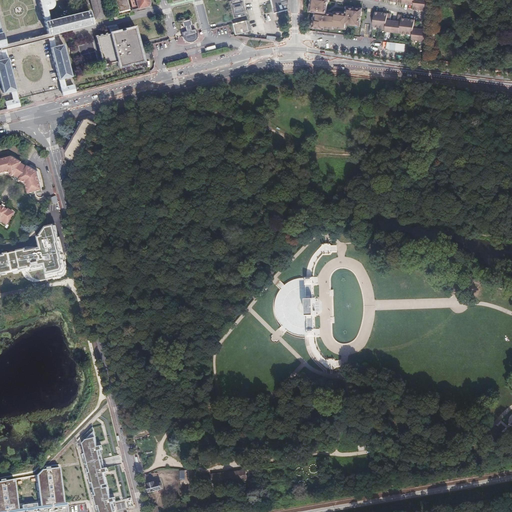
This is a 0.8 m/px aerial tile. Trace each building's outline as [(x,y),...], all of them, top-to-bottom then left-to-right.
[(39,0),(44,20),(47,33),(4,44),(1,31),(0,29),(0,86),(2,93),(10,91),(11,95),(12,99),(4,101),(6,109),(19,106),(18,99),(17,97),(16,97),(16,94),(14,88),(15,88),(13,81),(7,57),(6,57),(4,49),(48,38),(50,46),(58,79),(59,79),(60,83),(61,87),(60,88),(60,89),(62,95),(75,92),(73,85),(65,86),(64,82),(63,78),(71,76),(63,44),(56,45),(53,32),(90,23),(87,10),(49,19),(47,12),(53,11),(52,7),(52,6),(53,5),(53,4),(57,3),(56,0),(39,0)] [(99,0),(88,0),(93,20),(104,17),(99,0)] [(114,0),(117,13),(129,10),(129,9),(130,9),(145,6),(148,3),(146,0),(114,0)] [(240,0),(228,0),(233,19),(245,16),(240,0)] [(287,10),(286,0),(269,0),(273,13),(280,11),(287,10)] [(308,0),(307,8),(307,10),(311,11),(313,11),(312,18),(311,18),(311,22),(311,25),(315,26),(319,26),(322,26),(322,25),(324,25),(333,26),(334,25),(341,25),(342,25),(342,24),(345,25),(346,22),(347,22),(354,22),(357,23),(358,19),(358,13),(359,13),(360,5),(352,5),(352,4),(347,4),(344,3),(344,7),(343,11),(333,10),(332,12),(324,11),(324,0),(308,0)] [(389,10),(372,9),(370,23),(383,25),(383,28),(410,31),(410,36),(425,38),(427,20),(423,19),(422,26),(415,25),(416,19),(412,19),(412,16),(399,15),(399,11),(395,11),(394,18),(388,17),(389,10)] [(245,18),(234,21),(237,34),(248,32),(245,18)] [(196,36),(196,34),(196,33),(195,30),(191,31),(190,26),(191,26),(190,20),(182,22),(183,28),(185,27),(186,32),(182,33),(183,36),(183,38),(184,39),(185,40),(186,41),(187,42),(188,43),(190,43),(191,43),(192,42),(194,42),(195,41),(195,40),(196,38),(196,37),(196,36)] [(128,60),(143,56),(136,25),(114,31),(95,35),(102,66),(117,62),(118,67),(129,64),(128,60)] [(144,62),(143,56),(128,60),(129,64),(118,67),(118,68),(144,62)] [(66,159),(74,164),(97,126),(87,120),(84,122),(65,155),(66,159)] [(11,157),(0,159),(0,175),(5,174),(24,185),(26,195),(41,192),(36,171),(11,157)] [(0,205),(0,224),(5,227),(13,213),(0,205)] [(331,253),(335,253),(335,246),(335,245),(331,245),(330,244),(323,244),(323,246),(320,247),(318,249),(315,251),(313,253),(311,256),(310,259),(308,261),(307,264),(306,267),(306,270),(305,273),(306,278),(305,278),(305,279),(303,279),(300,279),(297,280),(295,281),(292,282),(289,283),(287,285),(286,286),(282,282),(277,287),(281,291),(279,293),(278,296),(277,298),(276,301),(275,304),(275,306),(275,309),(275,312),(276,315),(276,318),(277,320),(278,323),(280,325),(281,327),(277,330),(282,336),(286,332),(288,334),(290,335),(293,336),(295,337),(298,338),(301,339),(304,339),(305,339),(306,339),(307,339),(307,346),(307,349),(308,352),(309,354),(310,357),(312,360),(314,362),(316,364),(318,366),(320,368),(323,370),(325,371),(325,372),(332,372),(333,371),(336,371),(336,364),(333,364),(332,363),(326,362),(326,363),(323,362),(321,360),(320,358),(318,356),(317,354),(315,352),(314,349),(314,347),(313,344),(313,339),(314,339),(314,338),(316,337),(316,332),(314,332),(314,331),(313,331),(313,317),(315,317),(315,313),(318,313),(318,304),(315,304),(315,300),(313,300),(313,287),(313,285),(315,285),(315,280),(313,280),(313,278),(312,278),(312,273),(312,272),(313,270),(313,267),(314,264),(316,262),(317,260),(319,257),(321,255),(323,254),(330,254),(331,253)] [(92,429),(80,440),(83,454),(88,485),(90,484),(95,494),(93,496),(96,511),(114,511),(114,502),(113,498),(110,498),(104,473),(106,472),(105,468),(103,468),(99,450),(102,450),(101,446),(97,447),(92,429)] [(40,471),(36,476),(40,506),(36,507),(35,505),(20,507),(20,510),(17,510),(13,480),(0,482),(0,511),(66,511),(65,503),(62,503),(58,469),(40,471)] [(247,470),(213,474),(214,486),(243,483),(243,480),(248,480),(247,470)] [(180,480),(189,480),(188,471),(180,471),(180,480)] [(148,487),(146,487),(148,493),(162,489),(160,483),(158,484),(158,483),(156,484),(155,483),(153,483),(152,481),(149,482),(149,484),(148,484),(148,487)]
